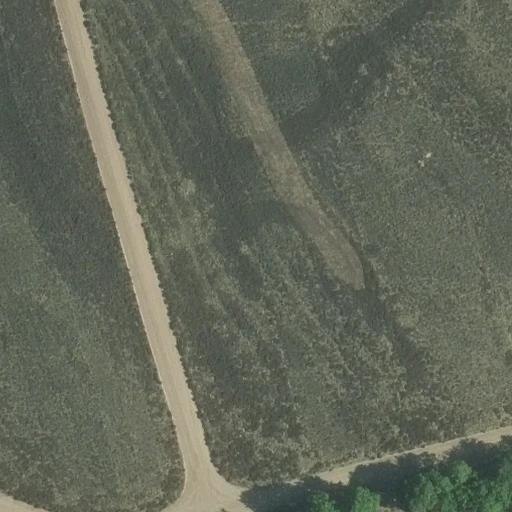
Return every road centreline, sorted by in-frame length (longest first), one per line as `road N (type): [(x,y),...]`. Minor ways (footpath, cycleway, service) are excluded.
road 1 (track): [(70,0),(211,511)]
road 2 (track): [(211,511),(511,434)]
